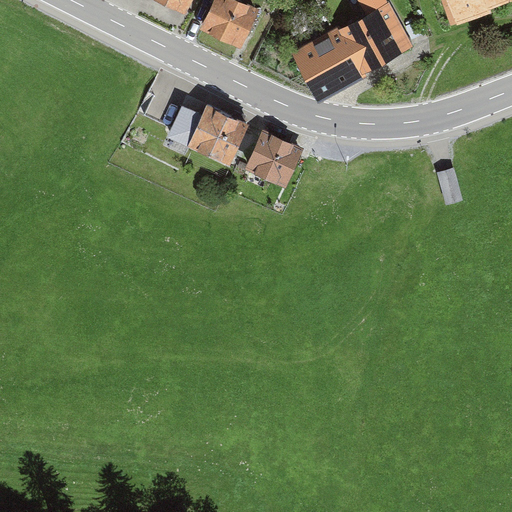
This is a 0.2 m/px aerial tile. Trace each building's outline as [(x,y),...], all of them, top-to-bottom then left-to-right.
[(259,4),(249,0),(211,0),(200,24),(241,43),(259,4)] [(388,0),(386,0),(291,48),(314,93),(411,44),(388,0)] [(446,0),(451,14),(493,0),(446,0)] [(187,140),(204,101),(186,93),(168,132),(187,140)] [(188,138),(230,157),(248,119),(206,99),(188,138)] [(304,145),(261,127),(246,163),(288,182),(304,145)] [(454,165),(437,171),(446,203),(464,198),(454,165)]
